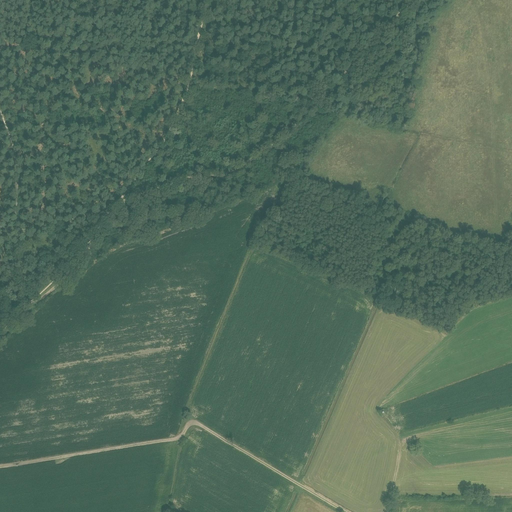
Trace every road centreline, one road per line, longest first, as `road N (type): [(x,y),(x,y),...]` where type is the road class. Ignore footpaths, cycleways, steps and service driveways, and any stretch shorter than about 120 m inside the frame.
road 1 (track): [(14,231),(258,159),(316,82),(363,60),(414,0)]
road 2 (track): [(0,332),(63,280),(164,138),(189,82),(206,0)]
road 3 (track): [(0,467),(172,439),(196,423),(345,511)]
road 4 (track): [(316,82),(293,85),(235,56),(201,15)]
